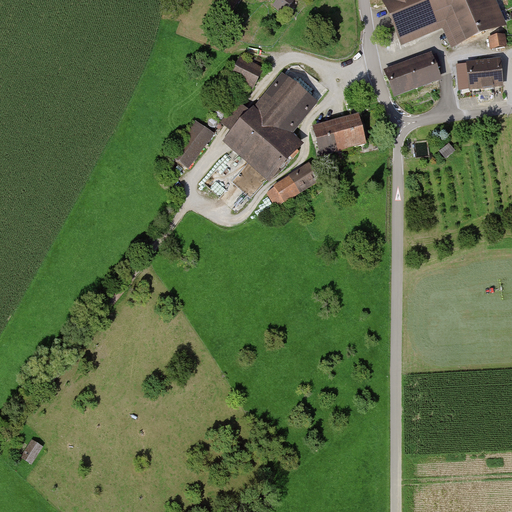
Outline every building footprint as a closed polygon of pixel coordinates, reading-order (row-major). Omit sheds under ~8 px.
[(279,0),(275,6),(285,13),(294,0),(279,0)] [(498,27),(486,0),(385,0),(402,38),(447,19),(458,44),(498,27)] [(504,37),(491,39),(493,50),(506,48),(504,37)] [(436,56),(387,74),(395,97),(439,81),(435,70),(441,68),(436,56)] [(263,71),(243,60),(233,77),(253,88),(263,71)] [(500,62),(481,64),(483,88),(503,86),(500,62)] [(481,64),(458,66),(461,91),(483,88),(481,64)] [(316,105),(285,78),(231,138),(272,176),(296,149),(285,139),(316,105)] [(216,114),(215,115),(215,117),(215,119),(216,120),(217,121),(219,122),(221,122),(222,121),(223,120),(224,119),(225,117),(225,116),(224,114),(223,113),(222,112),(220,112),(219,112),(217,113),(216,114)] [(359,118),(315,129),(322,157),(366,145),(359,118)] [(209,121),(209,123),(208,124),(209,126),(209,127),(211,128),(212,129),(214,129),(216,128),(217,127),(218,126),(218,125),(218,123),(217,122),(216,121),(215,120),(214,119),(212,120),(211,120),(209,121)] [(188,169),(213,136),(198,125),(173,157),(188,169)] [(442,152),(446,157),(453,151),(449,146),(442,152)] [(309,168),(269,193),(278,207),(289,201),(292,205),(304,197),(301,193),(318,182),(309,168)] [(26,434),(9,454),(20,464),(38,444),(26,434)]
